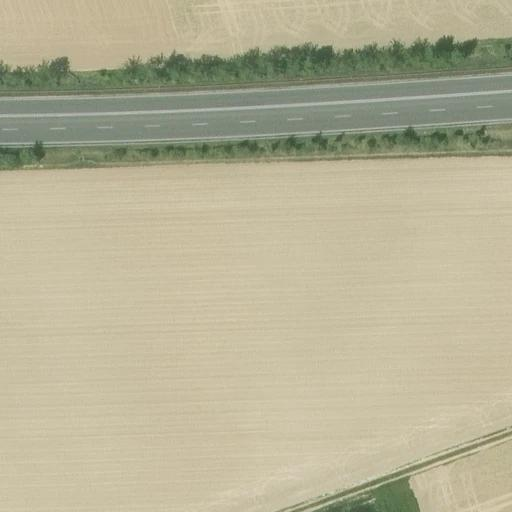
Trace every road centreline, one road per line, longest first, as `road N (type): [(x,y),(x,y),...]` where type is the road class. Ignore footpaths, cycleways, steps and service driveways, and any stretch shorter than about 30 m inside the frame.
road 1 (trunk): [(0,123),(241,121),(511,102)]
road 2 (track): [(345,511),(511,450)]
